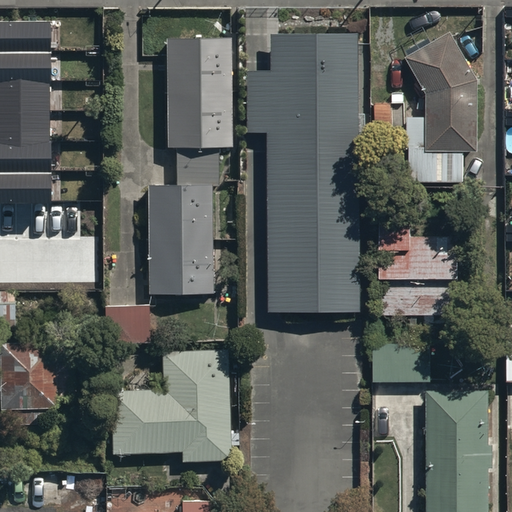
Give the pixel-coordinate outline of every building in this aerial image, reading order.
[(51,23),(0,22),(0,203),(52,203),(51,23)] [(271,307),(362,307),(360,27),(271,28),(271,66),(251,66),(251,131),(270,130),(271,307)] [(430,85),(430,112),(408,112),(410,179),(467,178),(468,147),(479,147),(477,70),(450,27),(409,52),(430,85)] [(232,33),(168,33),(169,144),(178,144),(178,174),(218,173),(218,144),(233,144),(232,33)] [(148,290),(211,289),(210,179),(147,179),(148,290)] [(95,210),(59,210),(60,277),(56,277),(56,294),(88,293),(88,271),(96,271),(95,210)] [(455,224),(381,224),(382,324),(455,323),(455,224)] [(14,287),(0,286),(0,326),(13,327),(14,287)] [(148,301),(108,302),(108,337),(149,336),(148,301)] [(74,338),(0,338),(0,407),(10,407),(10,420),(33,420),(33,407),(60,407),(60,398),(74,398),(74,338)] [(373,344),(374,390),(429,389),(429,343),(373,344)] [(229,457),(226,346),(162,347),(163,386),(108,388),(110,451),(181,449),(181,458),(229,457)] [(494,511),(496,401),(428,400),(426,511),(494,511)] [(211,511),(211,500),(177,501),(178,509),(129,510),(128,511),(211,511)]
